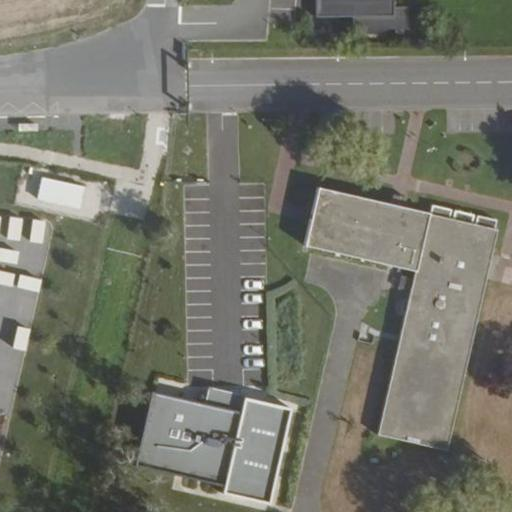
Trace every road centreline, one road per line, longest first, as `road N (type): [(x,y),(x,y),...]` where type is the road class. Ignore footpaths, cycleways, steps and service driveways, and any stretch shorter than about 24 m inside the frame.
road 1 (track): [(155,89),(55,511)]
road 2 (tertiary): [(0,94),(155,89)]
